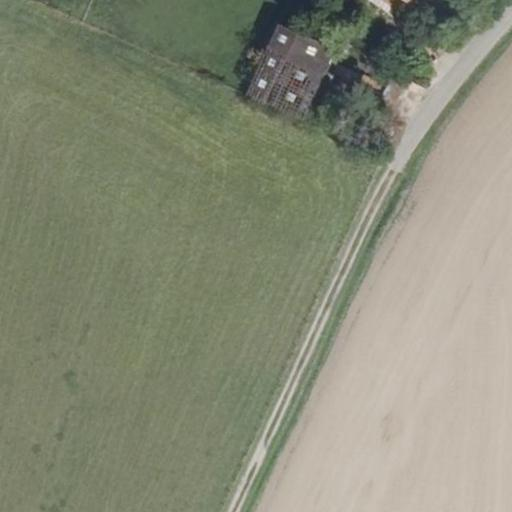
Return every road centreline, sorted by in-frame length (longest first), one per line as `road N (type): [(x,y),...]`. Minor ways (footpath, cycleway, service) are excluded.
road 1 (track): [(380,175),(221,511)]
road 2 (residential): [(511,0),(464,49),(380,175)]
